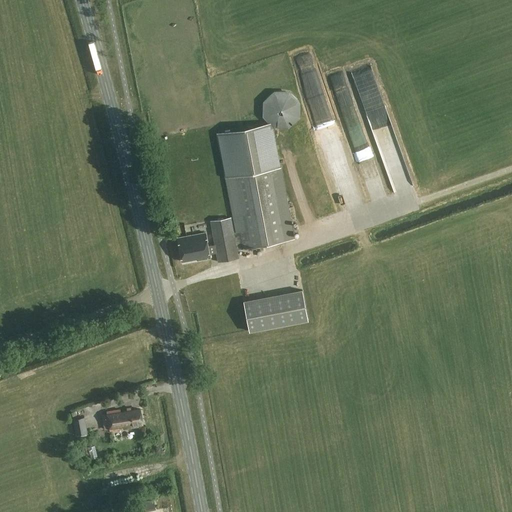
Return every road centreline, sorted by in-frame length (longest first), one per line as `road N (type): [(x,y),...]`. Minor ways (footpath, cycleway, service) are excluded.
road 1 (secondary): [(158,293),(81,0)]
road 2 (secondary): [(201,511),(158,293)]
road 3 (track): [(352,233),(511,176)]
road 4 (unclassified): [(158,293),(0,350)]
